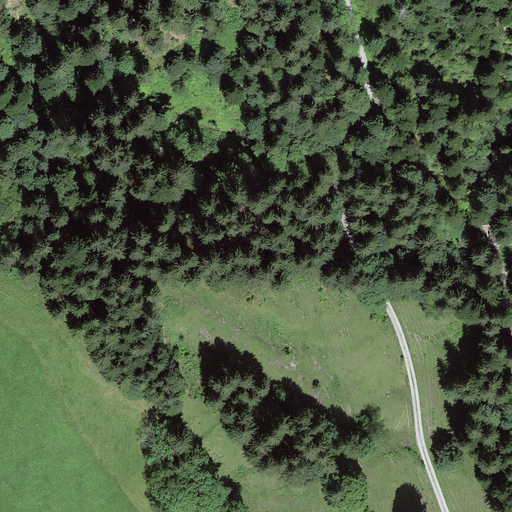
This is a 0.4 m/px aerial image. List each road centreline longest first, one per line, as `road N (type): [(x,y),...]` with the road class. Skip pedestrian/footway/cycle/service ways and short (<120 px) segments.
road 1 (track): [(444,511),(419,438),(401,333),(353,248),(328,165),(332,145),(370,102),(346,0)]
road 2 (track): [(496,511),(493,407),(511,344)]
